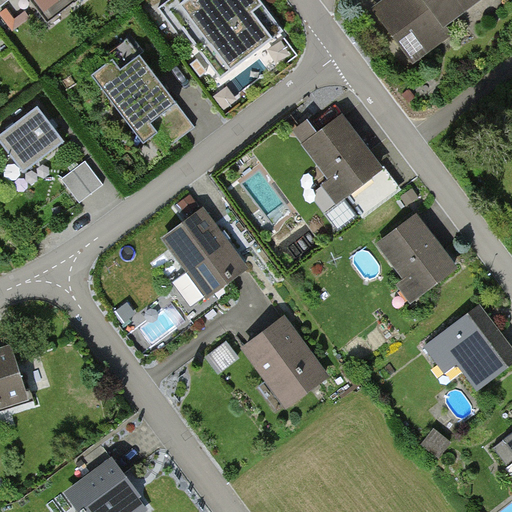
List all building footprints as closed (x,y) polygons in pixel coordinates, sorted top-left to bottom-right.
[(256,0),(172,0),(161,10),(219,81),(281,31),(256,0)] [(397,0),(379,12),(407,54),(487,0),(397,0)] [(129,45),(88,79),(138,141),(180,107),(129,45)] [(37,103),(0,130),(0,147),(23,177),(67,143),(37,103)] [(342,116),(306,143),(346,197),(382,171),(342,116)] [(84,202),(109,184),(90,157),(65,175),(84,202)] [(195,192),(179,203),(188,216),(204,204),(195,192)] [(163,239),(208,298),(249,267),(205,208),(163,239)] [(414,216),(378,242),(419,298),(455,272),(414,216)] [(156,343),(188,318),(175,301),(143,326),(156,343)] [(472,313),(423,350),(436,368),(446,360),(469,390),(508,361),(472,313)] [(251,351),(289,407),(326,382),(289,326),(251,351)] [(9,340),(0,343),(0,402),(28,393),(9,340)] [(233,340),(211,353),(222,370),(243,357),(233,340)] [(511,459),(511,436),(495,449),(506,464),(511,459)] [(150,511),(153,510),(114,457),(60,496),(71,511),(150,511)]
